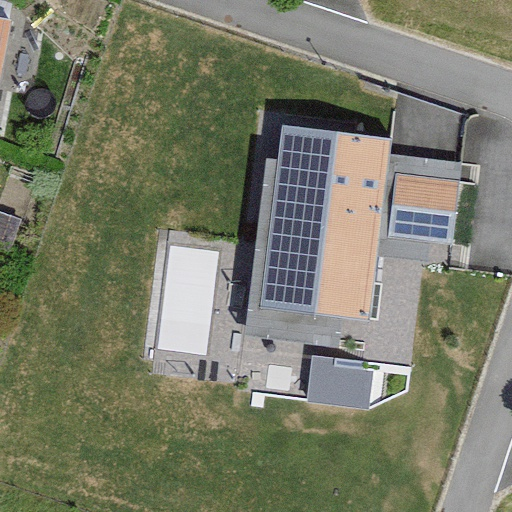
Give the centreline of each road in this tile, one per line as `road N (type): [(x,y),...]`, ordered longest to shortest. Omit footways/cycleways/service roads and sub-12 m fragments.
road 1 (residential): [(511,95),(231,0)]
road 2 (residential): [(466,511),(511,373)]
